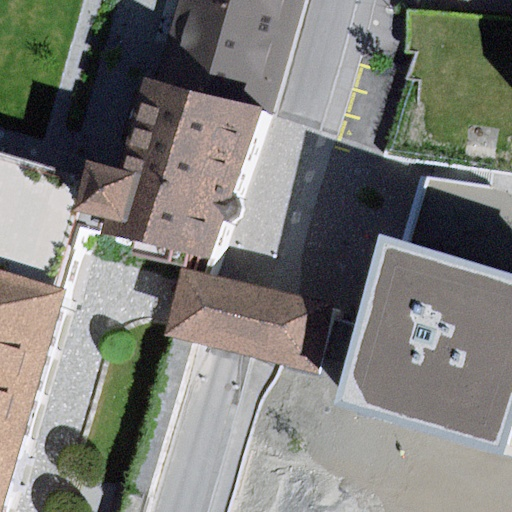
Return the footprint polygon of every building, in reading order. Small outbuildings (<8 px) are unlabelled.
[(180,0),(158,83),(262,113),(293,0),(180,0)] [(158,83),(145,79),(122,160),(97,152),(90,177),(80,214),(105,221),(101,235),(217,268),(262,113),(158,83)] [(0,152),(0,261),(63,278),(80,214),(90,177),(0,152)] [(511,281),(401,250),(352,418),(511,463),(511,281)] [(0,511),(9,511),(19,479),(75,283),(63,278),(0,261),(0,511)] [(244,286),(184,271),(167,335),(224,350),(318,374),(335,309),(244,286)]
